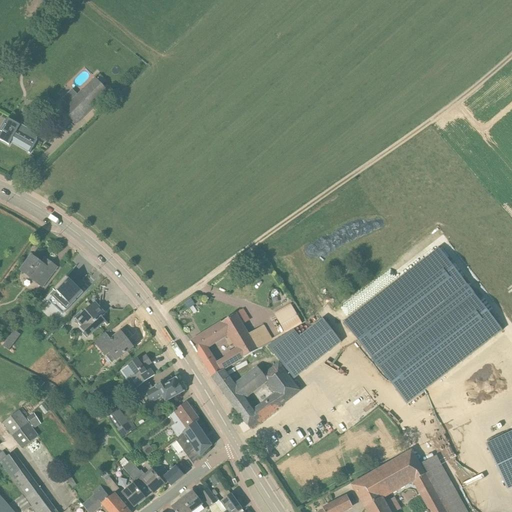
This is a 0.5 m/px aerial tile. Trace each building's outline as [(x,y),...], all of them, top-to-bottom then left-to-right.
[(67,105),(62,110),(76,124),(109,92),(101,84),(96,79),(95,78),(77,95),(67,105)] [(67,105),(77,95),(71,89),(68,92),(61,99),(67,105)] [(36,141),(17,130),(20,126),(8,119),(0,132),(0,139),(9,145),(11,141),(30,152),(36,141)] [(443,254),(348,328),(407,405),(502,331),(443,254)] [(21,271),(42,287),(57,268),(49,262),(45,266),(32,256),(21,271)] [(77,290),(78,288),(66,276),(53,290),(56,293),(52,297),(59,303),(57,305),(64,312),(83,293),(82,292),(81,293),(77,290)] [(76,319),(82,326),(81,327),(85,332),(87,330),(90,335),(93,332),(104,322),(107,325),(108,324),(102,317),(105,314),(97,306),(94,309),(91,306),(76,319)] [(190,343),(205,365),(215,359),(208,349),(227,336),(235,349),(241,359),(255,352),(255,351),(257,350),(248,334),(243,325),(251,321),(245,312),(243,309),(242,311),(190,343)] [(302,324),(296,313),(279,323),(285,333),(302,324)] [(268,346),(294,380),(342,343),(323,319),(299,337),(294,330),(268,346)] [(9,340),(14,344),(18,338),(20,335),(15,331),(13,334),(9,340)] [(106,356),(110,353),(116,360),(133,347),(121,332),(110,340),(105,334),(94,342),(106,356)] [(212,378),(223,371),(222,370),(241,359),(235,349),(223,356),(224,358),(217,362),(215,359),(205,365),(212,377),(212,378)] [(128,379),(135,389),(155,375),(149,368),(147,366),(152,363),(146,355),(139,361),(137,359),(128,365),(135,375),(128,379)] [(257,366),(235,383),(230,376),(228,378),(223,371),(212,378),(215,382),(215,381),(216,383),(250,430),(301,392),(301,391),(282,366),(279,362),(263,375),(257,366)] [(156,386),(156,387),(146,392),(151,402),(163,396),(166,402),(183,392),(176,379),(169,383),(168,380),(156,386)] [(180,421),(171,427),(178,438),(185,433),(184,431),(185,431),(195,423),(199,420),(186,403),(173,412),(180,421)] [(39,409),(45,416),(49,412),(44,405),(39,409)] [(106,416),(116,430),(122,438),(136,428),(130,420),(127,421),(118,407),(109,414),(106,416)] [(28,423),(19,410),(2,423),(12,436),(28,423)] [(26,417),(32,426),(39,422),(34,413),(26,417)] [(89,417),(83,423),(89,429),(95,423),(89,417)] [(185,431),(184,431),(185,433),(178,438),(177,439),(186,451),(185,453),(192,464),(200,456),(211,446),(195,423),(185,431)] [(97,430),(95,431),(94,432),(93,435),(94,438),(97,440),(100,440),(102,438),(103,435),(102,432),(100,430),(97,430)] [(511,431),(485,445),(506,489),(511,486),(511,431)] [(149,445),(142,450),(147,456),(153,450),(149,445)] [(411,451),(352,485),(367,511),(445,511),(428,480),(444,471),(435,456),(419,464),(411,451)] [(164,478),(156,469),(153,471),(152,470),(146,476),(141,471),(140,472),(130,461),(123,468),(134,481),(139,477),(154,493),(164,484),(162,481),(165,479),(164,478)] [(164,478),(172,471),(165,463),(161,466),(159,464),(155,467),(156,469),(164,478)] [(176,467),(172,471),(164,478),(165,479),(171,486),(184,476),(176,467)] [(104,478),(108,475),(106,472),(104,470),(100,474),(101,475),(104,478)] [(221,482),(215,473),(209,478),(214,486),(221,482)] [(324,511),(321,511),(342,511),(352,507),(347,496),(341,499),(340,497),(344,495),(334,475),(324,480),(334,500),(337,499),(338,501),(323,509),(324,511)] [(105,482),(114,494),(119,489),(110,478),(105,482)] [(145,498),(133,484),(122,493),(134,507),(145,498)] [(92,492),(94,495),(94,494),(103,506),(108,511),(129,511),(114,494),(109,498),(100,486),(92,492)] [(57,511),(40,487),(25,498),(31,507),(35,511),(57,511)] [(221,511),(239,511),(242,510),(231,495),(220,503),(219,501),(219,500),(216,496),(214,497),(210,492),(208,489),(201,495),(210,507),(215,503),(221,511)] [(193,492),(182,500),(191,511),(192,511),(202,505),(193,492)] [(103,506),(94,494),(94,495),(86,501),(82,505),(87,511),(95,511),(101,507),(103,506)] [(25,498),(23,495),(16,501),(24,511),(31,507),(25,498)] [(0,511),(13,511),(0,496),(0,511)] [(191,511),(182,500),(172,507),(175,511),(191,511)]
